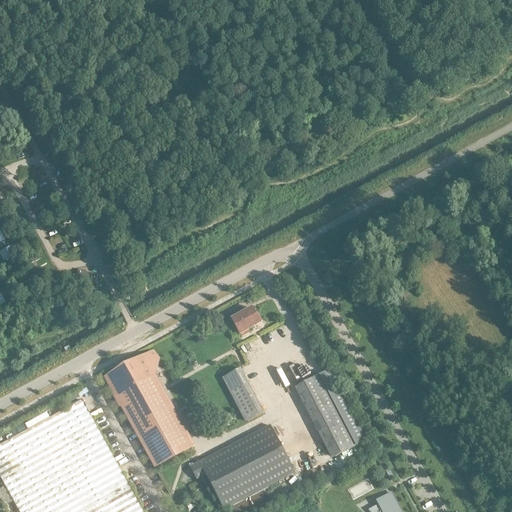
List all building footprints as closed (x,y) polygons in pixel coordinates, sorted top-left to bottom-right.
[(255,315),(252,309),(240,316),(237,310),(224,317),(227,324),(232,321),(240,335),(241,335),(242,337),(250,333),(249,330),(260,324),(260,323),(262,322),(258,314),(255,315)] [(118,397),(153,377),(154,377),(158,359),(154,353),(109,378),(114,393),(116,393),(118,397)] [(222,378),(227,387),(246,422),(262,413),(238,369),(222,378)] [(356,444),(320,376),(298,387),(336,458),(357,447),(356,444)] [(118,397),(157,466),(191,447),(154,377),(153,377),(118,397)] [(0,474),(20,511),(142,511),(84,403),(0,448),(0,474)] [(295,475),(270,428),(190,469),(197,482),(205,477),(224,511),(295,475)] [(401,511),(391,494),(377,502),(379,505),(368,511),(369,511),(401,511)]
